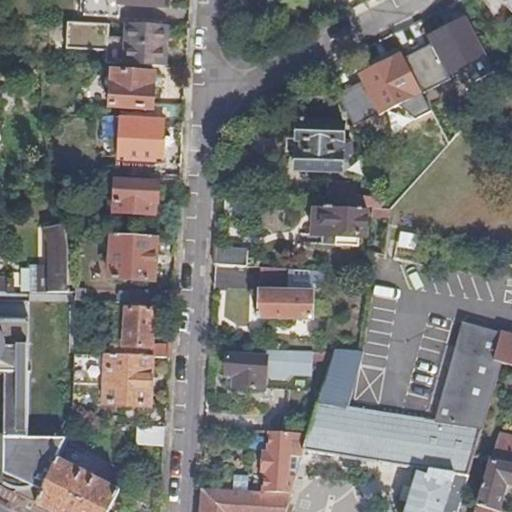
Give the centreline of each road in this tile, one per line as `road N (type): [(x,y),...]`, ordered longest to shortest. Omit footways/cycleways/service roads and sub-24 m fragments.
road 1 (residential): [(181,511),(204,102)]
road 2 (residential): [(204,102),(412,0)]
